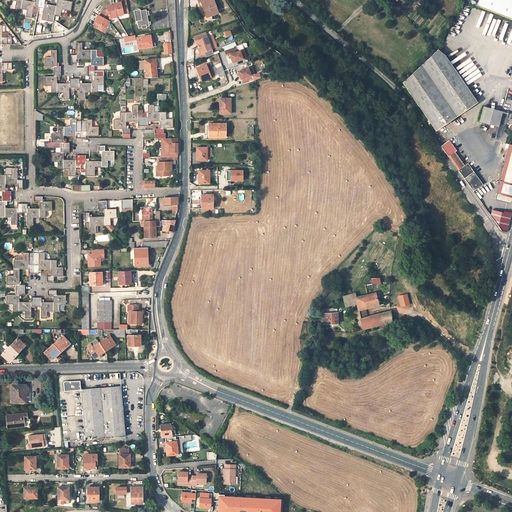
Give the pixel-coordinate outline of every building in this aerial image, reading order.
[(33,6),(39,7),(40,0),(34,0),(34,2),(24,0),(21,0),(20,9),(27,10),(25,17),(31,18),(33,6)] [(48,14),(54,15),(56,6),(44,4),(44,0),(40,0),(39,7),(43,8),(41,20),(47,21),(48,14)] [(57,0),(56,6),(54,15),(60,16),(62,9),(70,10),(72,2),(63,0),(57,0)] [(212,0),(197,0),(199,2),(201,1),(206,17),(217,13),(212,0)] [(511,0),(478,0),(477,6),(511,19),(511,0)] [(129,13),(127,1),(121,2),(114,4),(114,5),(116,15),(123,14),(123,13),(129,13)] [(116,15),(114,5),(107,6),(107,9),(103,10),(100,16),(108,20),(109,18),(116,16),(116,15)] [(146,27),(149,26),(147,15),(148,15),(147,12),(146,12),(146,9),(140,10),(140,9),(133,11),(135,21),(137,21),(138,28),(141,28),(142,29),(147,28),(146,27)] [(100,16),(99,15),(95,22),(97,22),(94,27),(105,33),(107,28),(106,27),(110,20),(108,20),(100,16)] [(0,41),(1,41),(1,44),(4,44),(11,44),(11,37),(1,37),(1,26),(0,25),(0,41)] [(222,33),(224,38),(231,35),(228,30),(222,33)] [(206,33),(193,37),(195,42),(197,41),(198,46),(199,47),(210,43),(206,33)] [(151,36),(137,38),(138,49),(154,47),(153,40),(151,40),(151,36)] [(72,55),(72,63),(74,63),(77,63),(77,59),(91,58),(91,50),(82,50),(82,42),(76,42),(77,55),(72,55)] [(210,43),(199,47),(199,49),(201,53),(200,54),(201,59),(214,54),(210,43)] [(234,48),(225,51),(226,56),(230,55),(233,64),(244,60),(241,52),(236,53),(234,48)] [(438,49),(403,82),(435,130),(473,96),(447,56),(446,55),(438,49)] [(54,66),(54,71),(61,71),(61,68),(61,66),(57,66),(57,50),(51,50),(51,57),(45,57),(45,66),(54,66)] [(97,50),(91,50),(91,58),(91,66),(88,65),(88,68),(88,71),(95,71),(95,66),(104,65),(104,56),(98,56),(97,50)] [(146,78),(155,78),(154,64),(156,64),(155,59),(145,60),(145,61),(146,69),(146,78)] [(4,63),(1,63),(1,65),(0,65),(0,81),(1,81),(1,70),(11,70),(11,63),(4,63)] [(210,63),(206,65),(210,77),(214,76),(210,63)] [(198,74),(201,81),(210,77),(206,65),(196,68),(198,74)] [(225,75),(222,66),(217,68),(219,77),(225,75)] [(251,76),(248,67),(237,72),(240,80),(242,79),(244,84),(253,80),(251,76)] [(104,70),(95,71),(88,71),(88,73),(88,76),(92,76),(92,83),(92,92),(97,92),(98,85),(104,85),(104,70)] [(52,92),(57,92),(57,83),(57,76),(61,76),(61,74),(61,71),(54,71),(54,76),(45,76),(45,85),(52,85),(52,92)] [(92,92),(92,83),(80,83),(80,78),(77,78),(74,79),(74,87),(80,87),(80,99),(85,99),(85,92),(92,92)] [(69,87),(74,87),(74,79),(72,79),(70,79),(70,83),(57,83),(57,92),(64,92),(64,99),(70,99),(69,87)] [(220,113),(230,113),(230,99),(219,99),(220,113)] [(143,126),(143,117),(138,117),(138,105),(132,105),(132,112),(126,112),(126,121),(138,121),(138,126),(140,126),(143,126)] [(143,126),(145,126),(148,126),(148,121),(160,121),(160,112),(158,112),(158,106),(154,106),(154,105),(148,105),(148,117),(143,117),(143,126)] [(483,121),(479,120),(479,121),(497,126),(502,112),(483,107),(482,111),(486,112),(483,121)] [(126,121),(126,112),(120,112),(120,120),(114,120),(114,128),(123,128),(123,134),(123,138),(130,138),(130,132),(130,128),(126,128),(126,121)] [(154,138),(165,138),(165,133),(164,133),(163,128),(173,128),(172,119),(166,119),(166,112),(160,112),(160,121),(160,128),(154,128),(154,132),(154,138)] [(76,138),(78,138),(81,138),(81,131),(81,121),(76,121),(76,119),(70,119),(70,126),(64,126),(64,135),(76,135),(76,138)] [(81,138),(83,138),(86,138),(86,135),(98,136),(98,127),(92,127),(92,120),(86,120),(86,121),(81,121),(81,131),(81,138)] [(209,124),(209,126),(209,138),(225,138),(225,124),(209,124)] [(64,135),(64,126),(58,126),(57,133),(51,133),(51,142),(56,143),(56,147),(60,148),(69,148),(69,145),(69,143),(63,143),(64,135)] [(485,148),(488,147),(480,131),(477,133),(485,148)] [(170,151),(170,154),(177,154),(177,138),(171,138),(171,145),(168,145),(169,151),(170,151)] [(448,156),(476,194),(484,188),(466,164),(464,166),(454,152),(456,151),(449,140),(441,146),(448,156)] [(509,197),(511,197),(511,144),(508,144),(494,199),(508,202),(509,197)] [(98,146),(98,148),(98,151),(101,151),(101,161),(101,167),(107,167),(107,160),(114,160),(114,151),(105,151),(105,146),(98,146)] [(196,147),(196,156),(197,156),(197,160),(207,161),(207,156),(207,149),(207,148),(196,147)] [(57,169),(63,169),(63,160),(63,153),(69,153),(69,150),(69,148),(60,148),(60,153),(51,153),(51,161),(57,162),(57,169)] [(81,155),(78,155),(76,155),(75,160),(63,160),(63,169),(65,169),(69,169),(69,176),(75,176),(75,164),(81,164),(81,155)] [(101,167),(101,161),(85,161),(86,155),(84,155),(81,155),(81,164),(85,164),(85,173),(95,173),(95,167),(101,167)] [(170,156),(158,157),(158,162),(157,162),(157,170),(158,170),(158,175),(170,175),(170,170),(172,170),(172,161),(170,161),(170,156)] [(17,188),(20,188),(22,188),(22,179),(17,180),(17,167),(5,167),(5,174),(5,183),(17,184),(17,188)] [(198,170),(198,175),(200,175),(200,183),(209,183),(209,170),(198,170)] [(227,182),(241,182),(241,170),(227,170),(227,182)] [(0,190),(2,191),(2,196),(10,196),(11,193),(11,190),(5,190),(5,183),(5,174),(0,174),(0,190)] [(212,202),(216,202),(217,196),(212,196),(212,195),(201,195),(201,208),(212,208),(212,202)] [(0,216),(5,216),(5,207),(5,201),(10,201),(10,198),(10,196),(2,196),(2,200),(0,200),(0,216)] [(33,196),(33,198),(33,201),(39,201),(39,208),(39,217),(45,217),(45,210),(51,210),(51,201),(42,201),(42,196),(33,196)] [(177,197),(162,198),(163,206),(177,206),(177,197)] [(133,199),(121,200),(122,209),(122,212),(127,212),(133,212),(133,199)] [(497,211),(511,214),(511,208),(511,203),(508,202),(494,199),(491,210),(494,212),(495,212),(497,212),(497,211)] [(16,212),(22,212),(22,203),(19,203),(17,203),(17,208),(5,207),(5,216),(11,216),(11,224),(16,224),(16,212)] [(33,217),(39,217),(39,208),(27,208),(27,203),(25,203),(22,203),(22,212),(27,212),(27,224),(32,224),(33,217)] [(107,204),(98,204),(98,207),(98,210),(104,209),(104,216),(104,225),(104,226),(110,225),(110,218),(116,218),(116,209),(107,209),(107,204)] [(142,221),(144,221),(156,221),(156,212),(156,208),(142,209),(142,221)] [(506,231),(511,214),(497,211),(497,212),(495,212),(494,212),(491,210),(488,212),(501,231),(506,231)] [(96,226),(104,226),(104,225),(104,216),(89,217),(89,212),(86,213),(84,213),(85,221),(85,227),(90,227),(90,233),(96,233),(96,226)] [(175,220),(171,220),(167,220),(165,225),(163,225),(162,231),(165,232),(171,233),(175,220)] [(155,237),(155,227),(144,227),(144,228),(144,237),(155,237)] [(125,238),(125,248),(134,248),(134,242),(131,242),(131,238),(125,238)] [(147,263),(147,247),(140,247),(134,248),(135,266),(140,266),(140,263),(147,263)] [(100,266),(100,257),(100,254),(104,254),(104,249),(94,249),(94,254),(92,254),(88,254),(88,266),(100,266)] [(13,260),(13,269),(19,269),(28,269),(28,272),(30,272),(33,272),(33,263),(34,254),(28,254),(28,252),(23,252),(22,260),(13,260)] [(44,253),(39,253),(39,254),(34,254),(33,263),(33,272),(37,272),(39,272),(39,269),(50,269),(51,260),(44,260),(44,253)] [(56,260),(51,260),(50,269),(50,276),(47,276),(47,279),(47,281),(53,281),(53,276),(62,276),(63,267),(56,267),(56,260)] [(19,285),(19,269),(13,269),(13,275),(7,275),(7,284),(14,284),(13,289),(23,290),(23,287),(23,285),(19,285)] [(119,284),(124,284),(124,282),(130,282),(130,271),(118,272),(119,284)] [(90,285),(95,285),(95,282),(102,282),(101,272),(89,273),(90,285)] [(22,294),(22,292),(23,290),(13,289),(13,294),(7,294),(6,303),(13,304),(13,311),(19,311),(19,302),(19,295),(22,294)] [(57,290),(49,290),(48,290),(48,293),(47,295),(53,295),(53,302),(53,311),(59,311),(59,310),(59,304),(64,304),(65,304),(66,295),(57,295),(57,290)] [(368,294),(356,297),(355,298),(356,303),(358,310),(367,308),(378,305),(377,301),(379,300),(378,298),(377,292),(368,294)] [(90,329),(89,293),(81,293),(82,311),(82,329),(90,329)] [(348,306),(356,303),(355,298),(356,297),(355,293),(343,297),(345,306),(345,307),(348,306)] [(406,294),(398,296),(401,306),(409,304),(406,294)] [(31,308),(36,308),(36,299),(33,299),(31,299),(31,302),(19,302),(19,311),(25,311),(25,318),(30,318),(31,308)] [(53,311),(53,302),(41,302),(41,299),(39,299),(36,299),(36,308),(41,308),(41,318),(47,318),(47,311),(53,311)] [(96,322),(110,322),(111,300),(97,300),(96,322)] [(131,311),(130,324),(141,324),(142,311),(138,311),(138,305),(128,305),(127,311),(129,311),(131,311)] [(336,308),(335,308),(323,309),(323,324),(337,323),(336,308)] [(358,310),(360,319),(369,317),(367,308),(358,310)] [(390,311),(369,317),(360,319),(362,329),(391,322),(390,311)] [(125,337),(124,329),(114,329),(114,332),(114,334),(115,337),(125,337)] [(62,335),(53,343),(60,351),(69,343),(62,335)] [(109,335),(98,342),(104,351),(114,344),(109,335)] [(140,345),(140,335),(127,335),(127,346),(140,345)] [(17,337),(10,345),(17,352),(25,345),(17,337)] [(94,358),(104,351),(98,342),(88,349),(94,358)] [(50,360),(60,351),(53,343),(44,352),(43,351),(41,352),(48,361),(50,360)] [(9,362),(17,352),(10,345),(1,354),(9,362)] [(125,436),(121,386),(79,390),(78,381),(57,382),(58,392),(62,442),(125,436)] [(25,392),(26,392),(27,392),(28,391),(28,390),(29,389),(29,388),(29,387),(28,385),(27,385),(26,384),(11,385),(12,402),(18,402),(24,402),(24,391),(25,390),(25,392)] [(26,412),(6,415),(8,427),(24,426),(23,419),(27,418),(26,412)] [(160,425),(161,437),(171,435),(170,424),(160,425)] [(47,445),(47,438),(45,438),(44,433),(28,435),(30,447),(47,445)] [(165,437),(166,447),(168,446),(168,455),(177,454),(176,436),(165,437)] [(96,454),(85,454),(85,467),(94,467),(94,464),(96,464),(96,454)] [(128,458),(130,458),(130,454),(129,454),(120,454),(119,454),(119,467),(128,467),(128,458)] [(57,468),(66,468),(66,460),(68,460),(68,455),(57,455),(57,468)] [(34,461),(36,461),(36,456),(25,456),(25,469),(33,469),(34,461)] [(224,469),(224,478),(225,478),(225,484),(234,485),(235,465),(225,465),(225,469),(224,469)] [(186,484),(191,485),(192,476),(187,475),(188,472),(178,471),(178,481),(186,481),(186,484)] [(196,476),(192,476),(191,485),(196,485),(196,482),(205,483),(206,474),(197,473),(196,476)] [(29,489),(29,487),(24,487),(24,498),(37,497),(37,489),(29,489)] [(66,491),(68,491),(68,487),(58,487),(58,504),(68,503),(68,500),(66,500),(66,491)] [(88,502),(97,501),(97,492),(99,492),(99,487),(88,487),(88,502)] [(113,487),(113,495),(125,495),(125,487),(113,487)] [(142,503),(142,495),(142,487),(131,487),(131,503),(135,503),(142,503)] [(194,500),(194,492),(179,493),(179,503),(190,503),(190,500),(194,500)] [(200,492),(199,507),(209,508),(210,499),(208,499),(209,493),(200,492)] [(213,511),(277,511),(278,499),(224,497),(224,494),(214,494),(213,511)]
